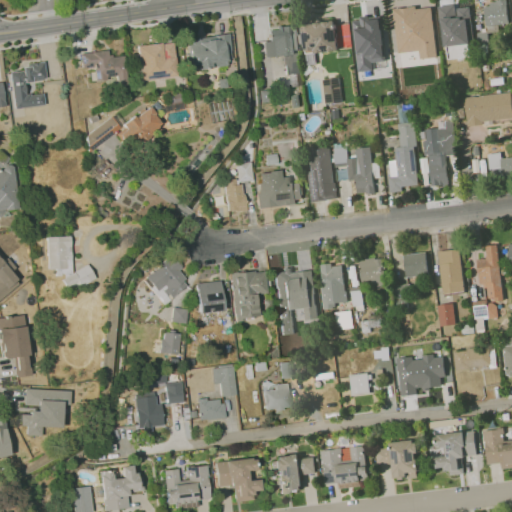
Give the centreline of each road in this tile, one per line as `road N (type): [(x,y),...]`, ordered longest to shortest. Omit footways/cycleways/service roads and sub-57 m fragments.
road 1 (residential): [(511,207),(215,244)]
road 2 (tertiary): [(212,0),(7,31)]
road 3 (residential): [(342,511),(511,490)]
